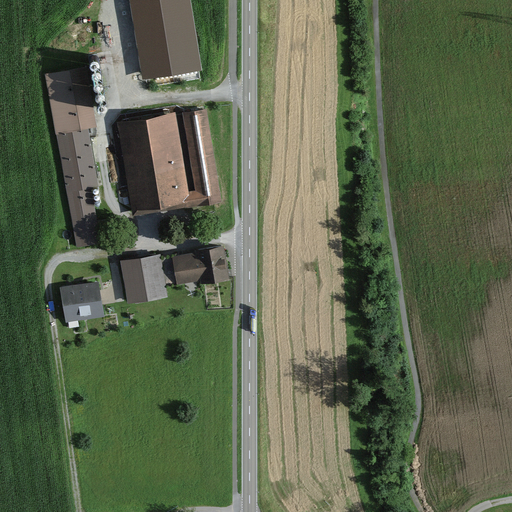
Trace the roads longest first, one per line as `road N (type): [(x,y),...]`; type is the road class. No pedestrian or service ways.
road 1 (track): [(373,0),(416,393),(406,471),(423,511)]
road 2 (secondary): [(249,0),(249,511)]
road 3 (track): [(145,239),(103,259),(53,259),(77,511)]
